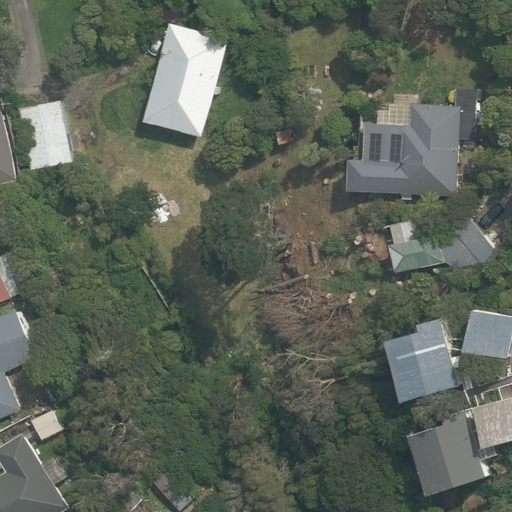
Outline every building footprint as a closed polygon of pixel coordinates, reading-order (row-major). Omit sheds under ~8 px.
[(233,36),(176,20),(149,119),(206,136),(218,92),(221,93),(222,87),(220,86),(233,36)] [(354,188),(459,196),(461,174),(466,174),(467,162),(461,162),(463,137),(478,138),(482,88),(460,86),(459,104),(393,100),(393,108),(383,108),(382,120),(372,119),(370,157),(356,156),(354,188)] [(65,98),(23,107),(35,169),(76,160),(65,98)] [(5,106),(0,106),(0,184),(22,179),(5,106)] [(498,256),(474,224),(448,243),(472,275),(498,256)] [(0,256),(0,302),(33,289),(17,250),(0,256)] [(0,417),(24,407),(8,370),(43,354),(23,306),(0,316),(0,417)] [(511,356),(511,350),(511,313),(480,307),(471,347),(511,356)] [(459,353),(449,314),(428,319),(430,326),(397,335),(414,395),(466,382),(462,364),(472,361),(469,351),(459,353)] [(511,396),(483,404),(492,444),(511,438),(511,396)] [(455,419),(421,427),(441,487),(494,473),(474,405),(453,411),(455,419)] [(69,428),(59,407),(36,418),(46,439),(69,428)] [(10,469),(0,475),(0,511),(64,511),(74,506),(59,482),(71,476),(58,455),(47,461),(29,430),(0,448),(0,450),(8,466),(10,469)] [(0,470),(8,466),(0,450),(0,470)]
